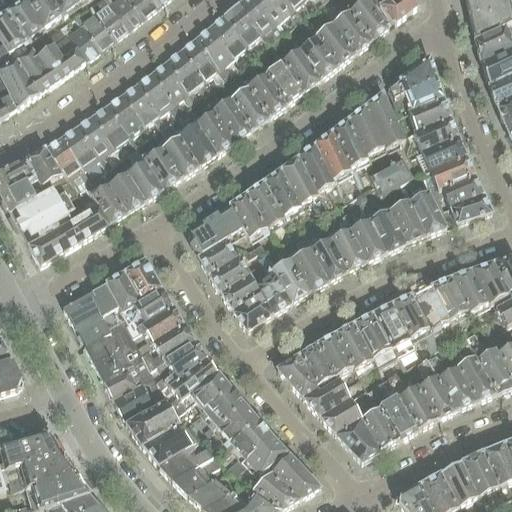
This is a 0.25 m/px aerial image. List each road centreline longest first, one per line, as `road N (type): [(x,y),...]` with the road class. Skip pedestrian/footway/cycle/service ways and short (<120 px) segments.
road 1 (residential): [(438,31),(148,231)]
road 2 (residential): [(511,231),(382,284),(241,365)]
road 3 (residential): [(0,155),(83,104),(218,0)]
road 4 (residential): [(511,219),(438,31)]
road 5 (residential): [(357,500),(241,365)]
road 6 (residential): [(357,500),(511,426)]
road 7 (residential): [(241,365),(148,231)]
road 8 (residential): [(148,231),(17,310)]
road 9 (tertiary): [(142,511),(67,404)]
